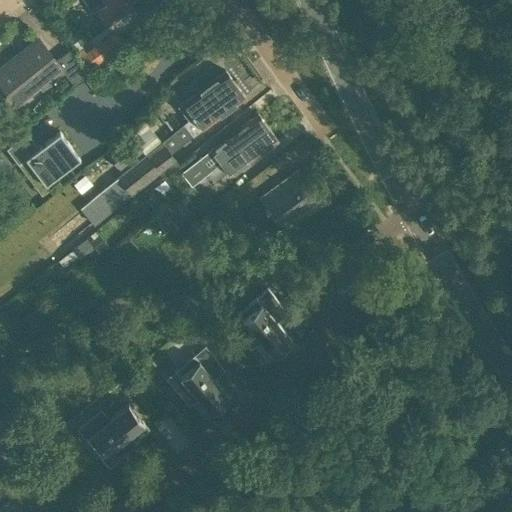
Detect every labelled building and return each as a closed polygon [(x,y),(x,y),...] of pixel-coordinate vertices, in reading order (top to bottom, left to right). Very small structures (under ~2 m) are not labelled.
[(82,0),(92,13),(97,10),(108,25),(124,14),(121,10),(134,0),(82,0)] [(115,33),(91,50),(99,61),(123,44),(115,33)] [(38,39),(0,69),(0,81),(17,102),(39,84),(42,87),(63,70),(75,85),(78,83),(87,75),(70,53),(60,61),(58,63),(38,39)] [(202,110),(236,85),(225,70),(177,106),(188,121),(202,110)] [(245,97),(236,85),(202,110),(188,121),(184,125),(193,136),(245,97)] [(223,138),(182,171),(193,185),(222,162),(234,153),(268,127),(257,113),(223,138)] [(145,149),(159,141),(146,121),(133,130),(145,149)] [(234,153),(222,162),(231,175),(244,165),(278,140),(268,127),(234,153)] [(45,184),(80,158),(59,131),(38,147),(27,133),(6,149),(18,164),(26,158),(45,184)] [(128,134),(106,152),(107,153),(121,169),(143,151),(128,134)] [(100,191),(98,192),(112,210),(131,196),(160,173),(146,154),(117,178),(106,186),(100,191)] [(254,220),(310,179),(308,176),(305,178),(293,161),(239,200),(254,220)] [(84,175),(73,185),(80,194),(92,185),(84,175)] [(310,179),(254,220),(268,240),(321,201),(309,184),(312,182),(310,179)] [(167,252),(156,238),(134,255),(145,269),(167,252)] [(93,247),(86,239),(72,251),(78,259),(93,247)] [(268,288),(237,314),(253,332),(260,340),(254,345),(266,360),(291,339),(276,320),(269,312),(279,303),(268,288)] [(205,345),(175,371),(179,375),(185,383),(195,395),(197,397),(191,402),(204,417),(210,412),(229,396),(214,378),(206,369),(217,360),(205,345)] [(96,411),(76,428),(101,458),(128,435),(133,441),(148,428),(144,422),(127,403),(114,414),(105,422),(96,411)] [(45,497),(79,476),(68,457),(34,478),(45,497)]
